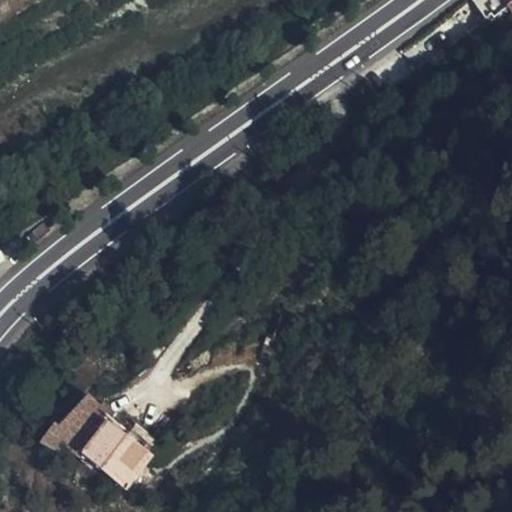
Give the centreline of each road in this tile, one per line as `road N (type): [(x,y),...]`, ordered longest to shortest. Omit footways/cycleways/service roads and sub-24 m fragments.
road 1 (tertiary): [(422,0),(84,238),(0,318)]
road 2 (unknown): [(365,45),(323,168),(279,237),(143,408)]
